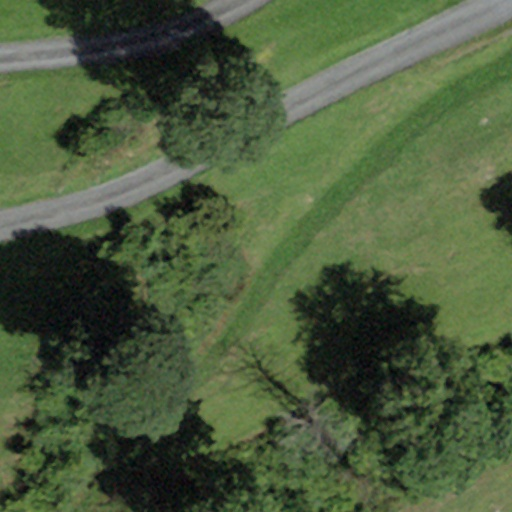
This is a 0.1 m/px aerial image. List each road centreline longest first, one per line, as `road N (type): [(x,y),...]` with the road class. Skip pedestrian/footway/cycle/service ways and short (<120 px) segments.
road 1 (track): [(66,511),(114,471),(211,362),(303,229),(394,135),(446,96),(511,65)]
road 2 (unclassified): [(0,222),(91,201),(494,0)]
road 3 (unclassified): [(0,59),(142,42),(198,26),(239,0)]
